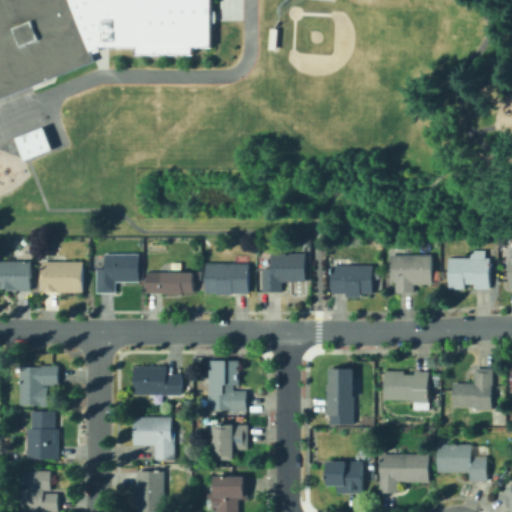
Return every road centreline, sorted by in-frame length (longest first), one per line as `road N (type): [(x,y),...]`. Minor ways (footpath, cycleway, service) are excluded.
road 1 (residential): [(313,332),(0,331)]
road 2 (residential): [(511,329),(313,332)]
road 3 (residential): [(102,332),(100,511)]
road 4 (residential): [(288,511),(289,332)]
